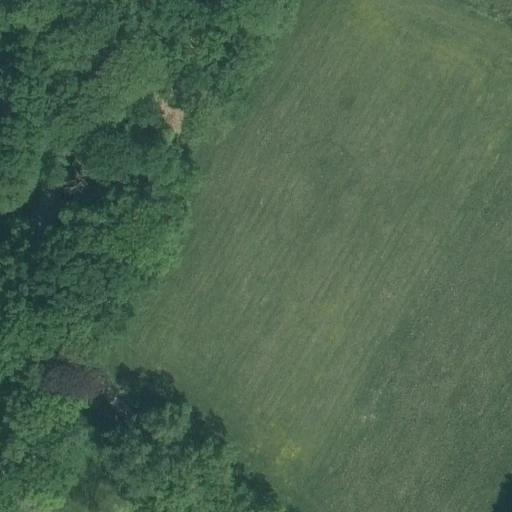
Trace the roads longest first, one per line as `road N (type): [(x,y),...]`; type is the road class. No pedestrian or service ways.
road 1 (unclassified): [(56,0),(57,110),(0,485)]
road 2 (track): [(27,345),(205,511)]
